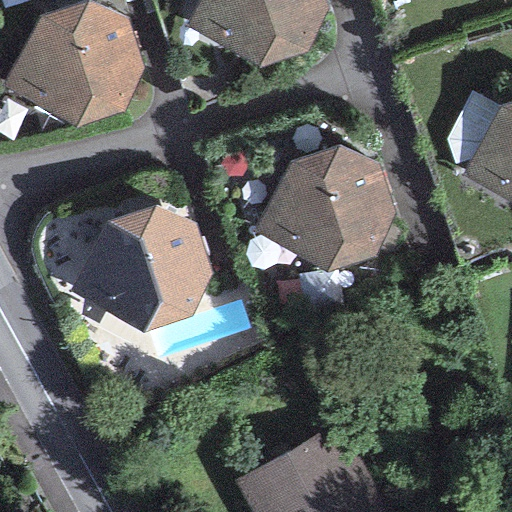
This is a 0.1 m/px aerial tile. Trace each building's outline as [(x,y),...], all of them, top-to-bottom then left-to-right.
[(205,0),(197,18),(257,53),(300,38),(318,5),(316,0),(205,0)] [(83,2),(46,13),(13,74),(80,112),(113,101),(132,66),(127,40),(123,21),(83,2)] [(511,101),(506,104),(476,88),(450,139),(465,162),(511,186),(511,101)] [(336,147),(296,160),(265,222),(326,252),(364,245),(382,209),(376,187),(371,164),(336,147)] [(156,206),(113,219),(81,286),(142,314),(188,300),(199,271),(191,244),(184,221),(156,206)] [(378,511),(334,431),(237,483),(252,511),(378,511)]
